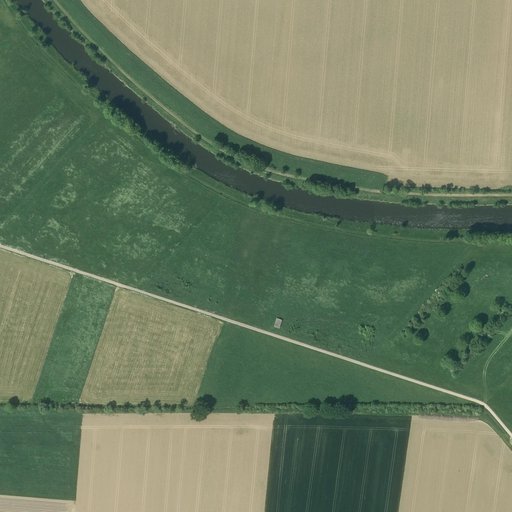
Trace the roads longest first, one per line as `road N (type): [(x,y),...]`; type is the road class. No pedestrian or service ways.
road 1 (track): [(5,0),(96,101),(210,187),(316,225),(429,241),(511,241)]
road 2 (track): [(0,247),(484,402),(511,434)]
road 3 (track): [(511,194),(382,193),(250,166),(207,143),(135,84),(53,0)]
road 4 (track): [(211,418),(481,421),(511,448)]
